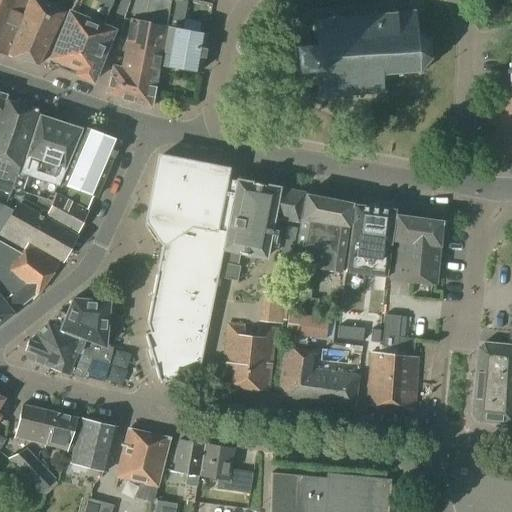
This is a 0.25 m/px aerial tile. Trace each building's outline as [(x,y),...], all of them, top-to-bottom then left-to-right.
[(26,0),(0,0),(0,54),(6,56),(26,0)] [(37,67),(64,13),(38,0),(27,0),(8,56),(37,67)] [(112,0),(74,0),(68,12),(47,65),(92,84),(113,31),(102,26),(112,0)] [(161,50),(169,2),(159,0),(129,0),(122,19),(133,23),(129,43),(125,42),(120,69),(112,67),(105,96),(150,108),(161,50)] [(183,20),(186,1),(181,0),(171,0),(167,29),(160,66),(200,72),(206,36),(175,31),(177,19),(183,20)] [(417,72),(428,59),(427,42),(415,31),(413,13),(311,21),(313,45),(291,46),(294,73),(315,71),(317,98),(381,93),(380,75),(417,72)] [(16,168),(34,111),(4,101),(0,113),(0,171),(3,164),(16,168)] [(57,187),(59,183),(81,129),(38,115),(23,159),(19,173),(16,173),(11,190),(22,193),(27,177),(57,187)] [(43,219),(75,237),(87,211),(86,211),(92,197),(96,198),(119,143),(82,129),(82,130),(81,129),(59,183),(69,187),(64,199),(55,193),(43,219)] [(223,180),(225,169),(158,158),(145,221),(160,243),(161,243),(145,324),(148,333),(143,335),(158,382),(163,381),(164,384),(197,374),(219,265),(222,250),(235,182),(223,180)] [(299,220),(304,193),(278,188),(278,189),(235,181),(235,182),(222,250),(219,265),(223,266),(221,279),(236,282),(239,267),(237,267),(240,254),(264,259),(272,215),(299,220)] [(304,193),(299,220),(300,220),(292,267),(286,312),(316,315),(318,300),(309,299),(311,288),(302,287),(305,269),(340,274),(347,228),(346,227),(350,204),(304,196),(305,193),(304,193)] [(75,237),(43,219),(17,204),(0,233),(0,242),(21,254),(27,243),(47,254),(57,266),(58,265),(57,265),(60,261),(61,262),(75,237)] [(336,316),(337,316),(335,339),(368,343),(367,349),(381,350),(383,324),(384,315),(383,315),(386,280),(385,280),(393,209),(351,204),(343,274),(341,274),(336,316)] [(391,241),(388,281),(408,282),(433,284),(437,284),(438,248),(441,223),(395,217),(392,241),(391,241)] [(21,254),(0,242),(0,323),(11,315),(11,314),(34,297),(36,295),(37,296),(53,274),(52,273),(57,266),(47,254),(27,243),(21,254)] [(112,348),(100,344),(103,312),(104,310),(105,302),(79,297),(77,308),(76,308),(74,318),(59,312),(58,311),(46,324),(27,343),(24,350),(24,359),(49,368),(49,369),(67,376),(68,373),(82,379),(83,378),(103,383),(108,364),(109,364),(112,348)] [(281,321),(283,305),(265,303),(262,323),(280,325),(281,321)] [(324,341),(327,319),(287,313),(284,335),(324,341)] [(256,334),(243,333),(243,326),(226,324),(221,364),(219,364),(217,385),(267,391),(270,370),(275,329),(257,327),(256,334)] [(305,350),(306,340),(285,338),(283,347),(305,350)] [(371,355),(366,406),(413,410),(414,398),(425,399),(427,372),(432,344),(410,342),(408,358),(371,355)] [(360,355),(361,348),(353,347),(352,354),(360,355)] [(348,351),(327,348),(325,359),(347,363),(348,351)] [(353,410),(357,376),(309,370),(311,353),(284,349),(277,401),(353,410)] [(45,446),(53,414),(21,406),(13,438),(45,446)] [(64,450),(75,420),(53,414),(45,446),(64,450)] [(105,472),(115,429),(78,421),(68,463),(105,472)] [(152,503),(156,488),(155,488),(167,440),(126,431),(115,478),(138,484),(134,499),(152,503)] [(197,477),(203,445),(177,441),(172,473),(186,475),(184,486),(196,488),(197,477)] [(240,471),(229,469),(232,450),(203,445),(197,477),(216,481),(215,490),(237,493),(240,476),(240,471)] [(34,465),(35,459),(26,449),(6,460),(27,482),(32,465),(34,465)] [(39,494),(55,479),(35,459),(34,465),(32,465),(27,482),(39,494)] [(394,511),(397,486),(268,474),(266,511),(394,511)] [(97,511),(101,503),(87,499),(83,511),(97,511)] [(110,511),(112,506),(101,503),(97,511),(110,511)]
